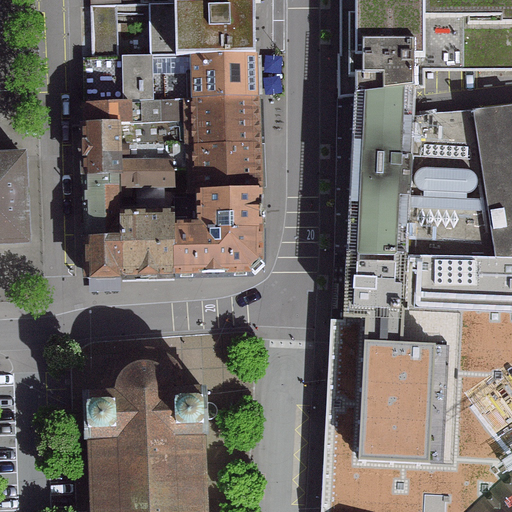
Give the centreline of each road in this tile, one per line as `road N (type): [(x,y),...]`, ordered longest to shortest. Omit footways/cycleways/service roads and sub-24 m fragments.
road 1 (residential): [(25,336),(295,305),(305,0)]
road 2 (unknown): [(56,0),(64,331)]
road 3 (residential): [(36,511),(25,336)]
